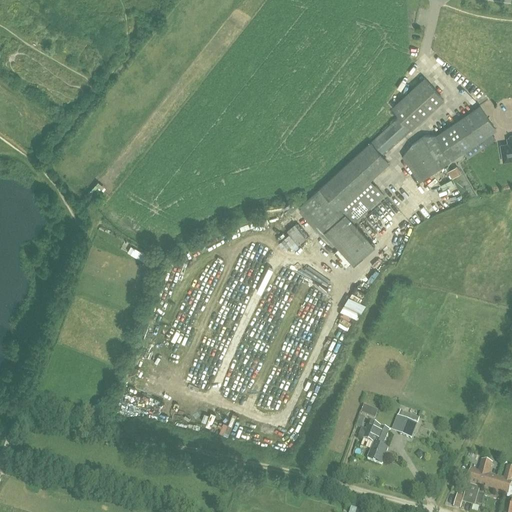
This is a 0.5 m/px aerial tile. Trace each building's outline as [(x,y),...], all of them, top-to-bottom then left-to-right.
[(382,155),(406,133),(443,99),(424,78),(392,107),(400,116),(371,143),(370,142),(321,188),(320,188),(301,206),(354,265),(374,246),(353,223),(384,194),(370,179),(389,163),(382,155)] [(420,181),(452,159),(496,129),(480,106),(437,136),(436,136),(425,135),(412,144),(403,156),(420,181)] [(511,135),(510,136),(509,138),(508,139),(509,144),(502,145),(501,145),(501,146),(501,148),(503,161),(511,159),(511,135)] [(392,224),(401,211),(385,201),(371,222),(389,234),(395,226),(392,224)] [(310,234),(299,223),(281,241),(292,252),(310,234)] [(370,228),(376,235),(380,232),(373,225),(370,228)] [(135,248),(132,254),(151,261),(153,255),(135,248)] [(380,268),(372,276),(376,281),(385,272),(380,268)] [(200,288),(215,295),(219,284),(204,278),(200,288)] [(352,324),(357,317),(361,320),(370,305),(353,295),(340,317),(352,324)] [(392,431),(412,439),(418,424),(398,416),(392,431)] [(383,447),(390,430),(370,422),(363,438),(374,443),(368,459),(382,465),(388,449),(383,447)] [(511,468),(508,468),(506,478),(504,478),(504,479),(471,470),(467,484),(468,485),(480,488),(485,490),(494,492),(496,486),(503,488),(503,486),(510,487),(510,488),(511,488),(511,468)] [(462,502),(475,506),(478,495),(480,488),(468,485),(464,496),(462,502)] [(511,511),(511,488),(510,488),(510,487),(503,486),(503,488),(496,486),(494,492),(485,490),(483,496),(511,504),(511,506),(508,505),(505,506),(503,511),(511,511)] [(464,496),(461,496),(457,494),(454,505),(461,507),(462,504),(462,502),(464,496)]
